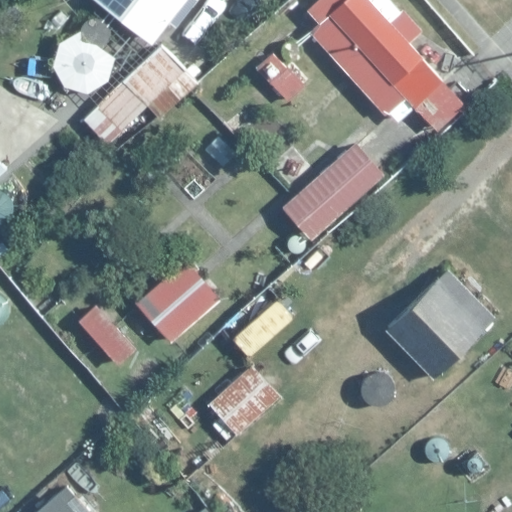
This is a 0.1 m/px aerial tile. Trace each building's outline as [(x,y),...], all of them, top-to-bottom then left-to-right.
[(201,0),(101,0),(149,37),(170,11),(184,22),(201,0)] [(304,0),(302,3),(318,20),(308,30),(397,123),(416,105),(433,122),(464,92),(411,37),(424,25),(400,0),(304,0)] [(103,139),(146,99),(158,112),(215,60),(182,24),(164,41),(161,38),(80,114),(103,139)] [(0,165),(57,114),(53,113),(50,112),(46,111),(43,110),(40,109),(36,108),(33,106),(30,105),(26,103),(23,102),(20,100),(17,99),(14,97),(10,95),(7,94),(4,92),(1,90),(0,89),(0,165)] [(359,129),(279,204),(316,244),(397,169),(359,129)] [(186,249),(132,300),(169,339),(223,288),(186,249)] [(439,266),(383,325),(433,373),(489,313),(439,266)] [(99,294),(75,317),(115,359),(138,337),(99,294)] [(247,357),(203,399),(236,433),(280,391),(247,357)] [(32,511),(95,511),(69,481),(32,511)]
